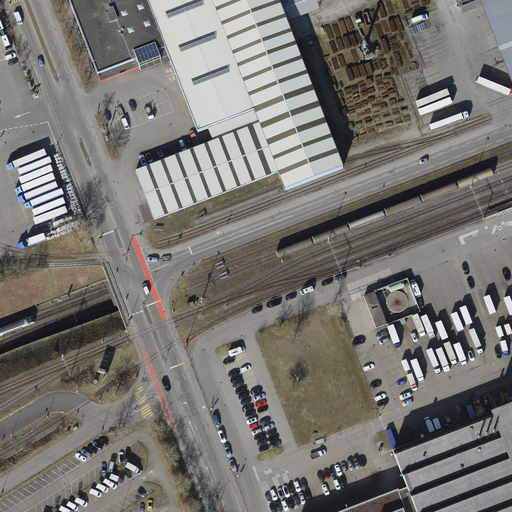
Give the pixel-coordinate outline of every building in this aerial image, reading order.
[(164,48),(196,132),(255,109),(213,0),(68,0),(97,74),(164,48)] [(213,0),(255,109),(196,132),(201,145),(134,170),(153,219),(275,173),(280,185),(282,191),(342,168),(340,162),(277,0),(213,0)] [(511,0),(460,0),(464,8),(482,1),(511,78),(511,0)] [(375,292),(365,296),(377,328),(387,324),(375,292)] [(511,511),(511,410),(396,456),(409,491),(355,511),(511,511)]
